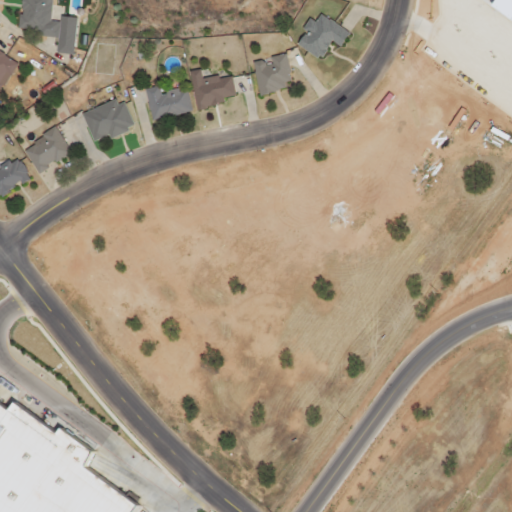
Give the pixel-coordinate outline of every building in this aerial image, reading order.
[(71,54),(75,17),(48,15),(49,0),(19,0),(16,31),(56,35),(54,53),(71,54)] [(511,0),(511,14),(510,17),(491,4),(493,0),(511,0)] [(317,58),(329,40),(338,46),(347,32),(319,14),(314,22),(307,18),(300,29),(303,31),(295,44),(317,58)] [(0,92),(13,60),(0,54),(0,92)] [(251,60),(256,93),(289,88),(284,54),(251,60)] [(188,71),(194,106),(234,99),(230,74),(202,79),(200,69),(188,71)] [(190,112),(185,85),(144,92),(149,119),(190,112)] [(91,142),(131,126),(121,101),(115,103),(113,99),(79,112),(91,142)] [(69,152),(53,127),(20,147),(35,172),(69,152)] [(0,194),(26,175),(14,158),(0,168),(0,194)] [(14,403),(8,411),(0,404),(0,511),(129,511),(137,502),(82,462),(92,448),(62,426),(56,434),(14,403)]
